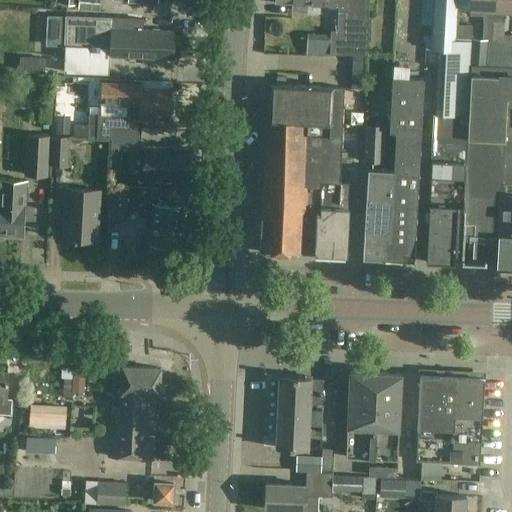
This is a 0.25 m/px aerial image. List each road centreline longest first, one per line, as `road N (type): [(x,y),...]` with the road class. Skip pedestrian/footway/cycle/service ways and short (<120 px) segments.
road 1 (tertiary): [(223,310),(239,0)]
road 2 (tertiary): [(223,310),(511,315)]
road 3 (tertiary): [(0,302),(223,310)]
road 4 (tertiary): [(217,511),(223,310)]
